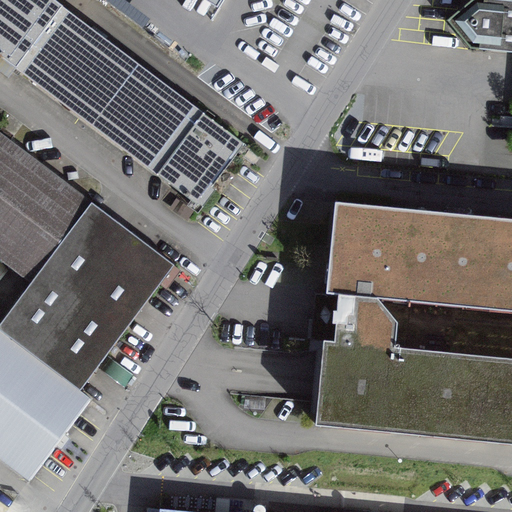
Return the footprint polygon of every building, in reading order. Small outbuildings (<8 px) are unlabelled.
[(53,0),(0,0),(0,58),(200,210),(249,146),(53,0)] [(148,0),(199,34),(211,13),(191,0),(148,0)] [(191,0),(211,13),(218,0),(191,0)] [(511,3),(472,0),(447,22),(469,48),(511,52),(511,3)] [(0,263),(27,284),(10,306),(0,319),(0,449),(14,460),(87,363),(163,262),(0,139),(0,263)] [(378,298),(511,311),(511,219),(337,203),(328,294),(339,295),(378,298)] [(315,425),(511,443),(511,358),(394,347),(396,321),(378,298),(339,295),(337,311),(333,311),(332,322),(336,323),(335,341),(323,340),(315,425)] [(185,503),(160,501),(158,511),(274,511),(229,508),(230,496),(216,494),(216,498),(186,495),(185,503)]
